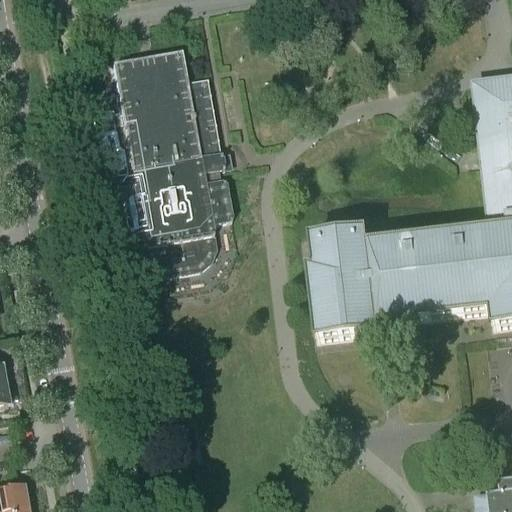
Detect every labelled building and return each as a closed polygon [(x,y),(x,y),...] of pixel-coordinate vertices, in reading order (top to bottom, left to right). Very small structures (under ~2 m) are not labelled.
[(223,177),(223,176),(220,162),(206,86),(186,90),(180,60),(111,72),(117,102),(77,109),(91,188),(110,184),(112,196),(119,195),(121,206),(115,207),(122,247),(142,243),(144,255),(145,255),(147,267),(156,277),(168,282),(200,276),(209,268),(214,255),(212,243),(213,243),(211,231),(231,228),(224,188),(218,189),(216,178),(223,177)] [(366,245),(365,240),(311,247),(315,278),(309,278),(317,347),(377,340),(376,332),(491,319),(493,335),(511,332),(511,86),(473,91),(480,153),(481,160),(489,229),(491,229),(491,231),(388,243),(366,245)] [(0,373),(0,372),(0,414),(7,413),(7,411),(10,409),(8,398),(4,396),(0,373)] [(511,511),(511,443),(511,444),(511,445),(511,484),(498,486),(499,497),(486,499),(486,501),(474,502),(475,511),(511,511)] [(0,511),(27,511),(27,508),(25,509),(22,493),(0,496),(0,511)]
